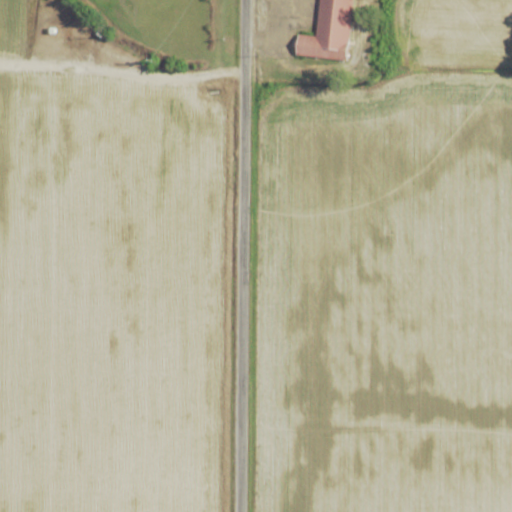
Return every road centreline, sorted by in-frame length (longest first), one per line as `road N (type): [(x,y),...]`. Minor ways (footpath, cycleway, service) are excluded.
road 1 (residential): [(236,281),(239,0)]
road 2 (residential): [(238,68),(0,62)]
road 3 (residential): [(233,511),(236,281)]
